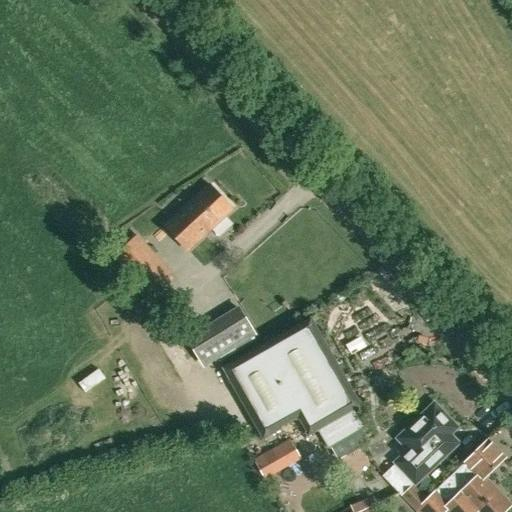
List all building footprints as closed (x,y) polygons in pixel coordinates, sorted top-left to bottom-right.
[(165,226),(187,250),(232,208),(210,185),(165,226)] [(173,273),(137,235),(113,257),(149,295),(173,273)] [(236,308),(185,338),(199,362),(250,333),(236,308)] [(262,439),(297,419),(307,436),(318,430),(328,446),(363,426),(353,410),(361,405),(310,317),(222,368),(262,439)] [(164,351),(182,378),(200,367),(182,340),(164,351)] [(396,462),(383,475),(402,494),(412,484),(415,482),(416,483),(458,443),(450,434),(457,427),(435,404),(408,430),(409,432),(400,440),(407,447),(393,459),(396,462)] [(275,445),(287,465),(300,458),(288,438),(275,445)] [(427,499),(417,509),(419,511),(451,511),(452,511),(465,499),(476,511),(477,511),(490,511),(504,499),(483,478),(505,457),(493,445),(489,440),(487,439),(427,499)] [(412,484),(402,494),(417,509),(427,499),(413,485),(412,484)] [(379,511),(375,503),(356,511),(379,511)]
